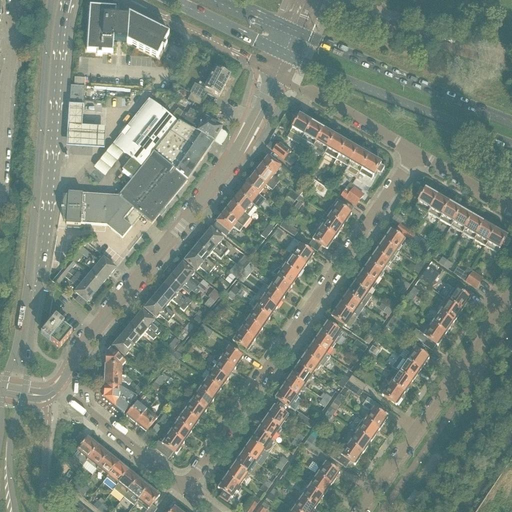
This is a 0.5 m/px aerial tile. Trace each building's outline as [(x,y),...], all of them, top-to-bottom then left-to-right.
[(90,7),(86,52),(97,52),(97,55),(102,55),(102,53),(112,53),(113,42),(126,43),(157,59),(162,49),(164,50),(167,46),(164,44),(169,35),(128,15),(128,17),(115,16),(116,9),(90,7)] [(229,78),(220,73),(215,70),(204,90),(194,84),(189,93),(203,101),(206,95),(211,97),(212,95),(218,98),(219,98),(229,78)] [(69,108),(83,109),(84,87),(70,86),(69,108)] [(185,107),(188,102),(181,98),(178,103),(185,107)] [(122,169),(133,179),(153,155),(178,122),(178,121),(182,113),(177,109),(170,118),(149,101),(113,144),(130,159),(122,169)] [(104,151),(105,128),(95,127),(82,127),(82,120),(83,109),(69,108),(68,120),(66,148),(94,150),(104,151)] [(191,128),(178,121),(178,122),(214,142),(215,143),(222,131),(221,128),(202,117),(190,110),(186,117),(194,122),(191,128)] [(292,130),(287,138),(298,145),(301,140),(311,123),(310,123),(310,124),(299,117),(299,116),(297,119),(291,130),(292,130)] [(178,122),(153,155),(186,182),(214,142),(178,122)] [(301,140),(312,147),(322,130),(321,130),(311,124),(311,123),(301,140)] [(313,147),(311,151),(311,152),(322,158),(324,153),(334,137),(333,136),(333,137),(322,131),(323,130),(322,130),(312,147),(313,147)] [(324,153),(335,160),(345,143),(344,144),(334,138),(334,137),(324,153)] [(272,151),(272,152),(286,163),(290,157),(292,154),(290,152),(278,143),(275,147),(272,151)] [(335,160),(347,167),(357,150),(356,150),(356,151),(345,144),(346,143),(345,143),(335,160)] [(347,167),(344,172),(356,179),(356,177),(358,173),(368,157),(368,156),(367,157),(357,151),(357,150),(347,167)] [(153,155),(133,179),(118,197),(68,194),(68,197),(66,196),(65,198),(63,200),(63,203),(62,205),(62,207),(61,209),(61,212),(61,214),(62,216),(62,218),(63,221),(64,223),(66,223),(66,226),(80,227),(80,225),(106,226),(122,239),(131,228),(123,221),(132,209),(152,225),(183,187),(186,182),(153,155)] [(267,157),(260,167),(273,177),(280,168),(267,157)] [(290,157),(286,163),(290,166),(294,161),(290,157)] [(368,157),(358,173),(370,180),(376,171),(380,174),(383,168),(379,165),(380,163),(379,163),(379,164),(368,157),(369,157),(368,157)] [(260,167),(252,176),(265,186),(272,191),(279,182),(273,177),(260,167)] [(296,171),(292,177),(301,183),(305,178),(296,171)] [(321,174),(317,180),(322,183),(326,177),(321,174)] [(252,176),(245,186),(258,196),(265,186),(252,176)] [(326,177),(322,183),(328,187),(332,181),(326,177)] [(328,192),(313,181),(309,187),(313,190),(312,191),(323,200),(328,192)] [(245,186),(238,195),(251,205),(257,210),(265,201),(258,196),(245,186)] [(298,188),(294,193),(299,197),(303,191),(298,188)] [(415,206),(427,213),(437,196),(436,195),(436,196),(425,190),(425,189),(424,191),(419,188),(416,195),(420,197),(415,206)] [(353,189),(349,194),(359,201),(363,195),(353,189)] [(349,194),(344,190),(340,196),(355,206),(359,201),(349,194)] [(291,191),(287,196),(294,202),(299,197),(294,193),(291,191)] [(238,195),(230,204),(249,219),(257,210),(251,205),(238,195)] [(427,213),(438,220),(448,202),(447,203),(437,197),(437,196),(427,213)] [(299,197),(296,201),(302,206),(305,201),(299,197)] [(330,208),(325,215),(327,216),(329,217),(342,227),(343,227),(342,226),(349,215),(350,216),(350,215),(342,209),(340,208),(343,204),(337,201),(337,200),(331,208),(330,208)] [(438,220),(450,227),(460,209),(459,209),(459,210),(448,204),(448,203),(448,202),(438,220)] [(230,204),(223,214),(242,229),(249,219),(230,204)] [(283,207),(279,212),(284,216),(288,211),(283,207)] [(450,227),(461,233),(471,216),(470,217),(459,210),(460,209),(450,227)] [(279,212),(275,218),(280,222),(284,216),(279,212)] [(242,229),(223,214),(212,227),(225,237),(233,228),(239,232),(242,229)] [(325,222),(321,229),(335,238),(334,237),(341,227),(342,227),(329,217),(327,216),(325,215),(322,220),(323,221),(325,222)] [(461,233),(473,240),(483,223),(482,223),(482,224),(471,217),(472,216),(471,216),(461,233)] [(283,221),(279,227),(294,238),(298,232),(283,221)] [(473,240),(484,247),(494,230),(494,229),(493,230),(482,224),(483,223),(473,240)] [(269,225),(265,231),(269,234),(274,229),(269,225)] [(396,231),(411,241),(414,235),(400,225),(396,231)] [(335,238),(321,229),(319,227),(315,232),(317,234),(313,241),(326,250),(327,250),(326,249),(333,238),(334,238),(335,238)] [(278,228),(273,235),(280,240),(284,233),(278,228)] [(211,229),(203,238),(224,256),(228,251),(219,244),(223,239),(211,229)] [(494,230),(484,247),(496,253),(501,245),(506,247),(509,241),(505,238),(506,237),(506,236),(505,237),(494,231),(494,230)] [(265,231),(260,236),(265,240),(269,234),(265,231)] [(383,241),(383,242),(397,251),(398,252),(400,254),(401,252),(402,250),(402,249),(402,247),(403,247),(406,242),(398,236),(390,231),(390,232),(383,242),(383,241)] [(203,238),(196,246),(209,257),(212,253),(220,260),(224,256),(203,238)] [(376,252),(375,252),(389,262),(391,263),(395,257),(398,252),(397,251),(383,242),(382,242),(383,242),(376,252)] [(425,242),(421,248),(427,252),(431,246),(425,242)] [(245,244),(241,250),(251,258),(256,251),(252,247),(251,249),(245,244)] [(264,245),(260,250),(266,255),(270,250),(264,245)] [(291,250),(290,252),(290,256),(291,257),(305,266),(306,266),(305,265),(312,255),(313,256),(313,255),(305,250),(297,245),(294,250),(291,250)] [(196,246),(190,254),(211,271),(214,267),(206,260),(209,257),(196,246)] [(81,247),(77,251),(83,256),(84,257),(88,252),(81,247)] [(260,250),(257,255),(263,260),(266,255),(260,250)] [(77,251),(70,260),(75,265),(83,256),(77,251)] [(368,262),(368,263),(382,272),(386,266),(388,268),(391,263),(389,262),(375,252),(376,253),(369,263),(368,262)] [(211,271),(190,254),(184,262),(196,272),(199,268),(208,275),(211,271)] [(92,255),(88,260),(89,260),(88,261),(108,277),(115,269),(102,258),(99,262),(92,255)] [(286,262),(282,266),(284,267),(298,277),(298,276),(304,266),(305,267),(305,266),(291,257),(290,256),(290,255),(287,260),(286,262)] [(244,256),(236,265),(243,271),(244,270),(248,265),(251,262),(244,256)] [(70,260),(67,264),(72,269),(75,265),(70,260)] [(92,271),(88,276),(101,286),(108,277),(88,261),(89,260),(88,260),(84,265),(92,271)] [(419,260),(416,264),(423,269),(425,265),(419,260)] [(446,261),(442,266),(448,270),(452,265),(446,261)] [(182,263),(175,272),(196,289),(200,284),(191,277),(194,274),(182,263)] [(361,273),(375,283),(379,277),(381,278),(384,274),(382,272),(368,263),(362,274),(361,273)] [(67,264),(62,269),(68,274),(72,269),(67,264)] [(416,264),(412,270),(419,275),(423,269),(416,264)] [(236,265),(229,273),(230,274),(235,278),(236,280),(243,271),(236,265)] [(248,265),(244,270),(250,275),(254,270),(248,265)] [(290,287),(291,288),(291,287),(290,287),(297,277),(298,277),(284,267),(282,266),(271,274),(272,275),(290,287)] [(438,276),(427,268),(418,280),(430,289),(435,286),(433,284),(438,276)] [(457,268),(453,274),(460,279),(464,273),(457,268)] [(83,308),(87,303),(89,303),(91,300),(90,299),(94,295),(73,278),(68,274),(62,269),(52,282),(57,287),(65,278),(77,288),(74,293),(78,297),(74,301),(83,308)] [(467,269),(464,274),(468,277),(478,284),(482,279),(467,269)] [(244,270),(240,276),(245,280),(250,275),(246,272),(244,270)] [(175,272),(169,279),(181,289),(188,295),(191,292),(196,296),(199,292),(196,289),(175,272)] [(77,273),(73,278),(94,295),(101,286),(88,276),(85,280),(77,273)] [(353,284),(367,294),(372,288),(373,289),(377,285),(375,283),(361,273),(360,274),(361,274),(354,284),(353,284)] [(230,274),(223,282),(228,286),(235,278),(230,274)] [(460,279),(465,282),(468,277),(464,274),(460,279)] [(265,285),(267,287),(283,298),(290,287),(272,275),(265,285)] [(468,277),(465,282),(475,289),(478,284),(468,277)] [(169,279),(162,287),(187,308),(192,303),(187,299),(179,293),(181,289),(169,279)] [(219,279),(213,287),(222,294),(228,286),(223,282),(219,279)] [(404,281),(401,285),(408,290),(410,286),(404,281)] [(346,294),(346,295),(364,307),(371,297),(367,294),(353,284),(354,285),(347,295),(346,294)] [(401,285),(397,291),(404,296),(408,290),(401,285)] [(162,287),(156,295),(168,305),(172,301),(180,308),(179,309),(184,312),(187,308),(162,287)] [(234,287),(230,292),(235,296),(239,292),(234,287)] [(266,293),(262,299),(276,309),(277,308),(276,308),(282,298),(283,299),(283,298),(267,287),(264,292),(266,293)] [(450,295),(446,301),(448,302),(462,312),(462,311),(461,311),(469,300),(469,301),(470,300),(454,289),(450,295)] [(214,290),(208,298),(209,299),(214,303),(221,296),(220,295),(214,290)] [(230,292),(226,296),(231,301),(235,296),(230,292)] [(415,296),(410,292),(406,298),(411,302),(415,296)] [(156,295),(150,302),(170,319),(174,315),(166,308),(168,305),(156,295)] [(339,305),(353,315),(355,317),(357,318),(364,307),(346,295),(347,296),(340,306),(339,305)] [(255,301),(251,307),(253,308),(269,319),(268,319),(275,309),(276,309),(262,299),(260,298),(257,296),(254,301),(255,301)] [(209,299),(204,305),(209,310),(214,303),(209,299)] [(462,312),(448,302),(446,301),(443,306),(445,307),(440,314),(453,323),(454,323),(453,323),(461,311),(461,312),(462,312)] [(170,319),(150,302),(144,309),(156,320),(159,316),(167,323),(170,319)] [(389,302),(386,307),(392,311),(395,306),(389,302)] [(331,316),(331,317),(339,322),(343,325),(345,326),(349,329),(357,318),(355,317),(353,315),(339,305),(338,306),(339,306),(332,317),(331,316)] [(217,307),(213,312),(218,316),(222,312),(217,307)] [(392,311),(386,307),(383,312),(388,316),(392,311)] [(251,315),(247,320),(262,330),(261,329),(268,319),(269,320),(269,319),(253,308),(250,313),(251,315)] [(205,309),(199,317),(203,320),(209,313),(205,309)] [(142,311),(136,319),(157,336),(160,333),(151,325),(155,321),(142,311)] [(213,312),(209,316),(214,321),(218,316),(213,312)] [(432,326),(446,335),(446,334),(445,334),(452,323),(453,324),(453,323),(440,314),(438,313),(435,318),(437,319),(432,326)] [(59,349),(72,333),(67,329),(63,326),(64,325),(56,317),(54,319),(49,314),(47,328),(40,335),(49,343),(50,341),(59,349)] [(389,322),(394,326),(404,333),(408,327),(393,317),(389,322)] [(198,318),(193,323),(196,325),(197,326),(202,321),(200,320),(198,318)] [(157,336),(136,319),(129,327),(141,337),(144,334),(153,341),(157,336)] [(244,325),(240,331),(254,341),(254,340),(261,330),(262,330),(247,320),(245,319),(242,324),(244,325)] [(390,332),(394,326),(389,322),(385,328),(390,332)] [(320,334),(319,334),(329,340),(335,344),(339,338),(342,334),(335,329),(327,323),(326,324),(327,324),(320,334)] [(188,324),(184,329),(185,330),(189,333),(193,328),(188,324)] [(432,326),(430,324),(422,335),(415,331),(411,336),(423,344),(426,339),(437,347),(438,346),(437,346),(445,335),(446,335),(432,326)] [(202,325),(191,339),(196,343),(197,344),(204,335),(209,339),(213,333),(202,325)] [(129,327),(120,338),(141,355),(145,351),(136,343),(141,337),(129,327)] [(370,335),(365,342),(368,345),(377,332),(372,328),(368,334),(370,335)] [(185,330),(178,338),(182,341),(189,333),(185,330)] [(254,341),(240,331),(238,330),(235,335),(237,336),(233,342),(247,352),(247,351),(246,351),(253,341),(254,341)] [(312,344),(326,354),(330,348),(332,350),(335,345),(335,344),(319,334),(320,335),(313,345),(312,344)] [(141,355),(120,338),(112,348),(124,358),(128,353),(137,360),(141,355)] [(191,339),(183,349),(186,352),(191,346),(193,347),(196,343),(191,339)] [(356,341),(353,346),(363,353),(367,348),(356,341)] [(305,355),(321,366),(323,368),(330,357),(326,354),(312,344),(312,345),(313,345),(305,355)] [(409,354),(405,360),(420,371),(421,371),(420,370),(427,360),(428,360),(408,346),(405,351),(409,354)] [(169,347),(162,355),(169,360),(172,356),(175,353),(169,347)] [(372,347),(369,352),(376,358),(380,352),(372,347)] [(225,354),(221,360),(235,370),(235,369),(234,369),(241,359),(242,359),(226,348),(223,352),(225,354)] [(106,355),(105,366),(122,367),(125,363),(110,350),(106,355)] [(175,353),(172,356),(177,361),(181,356),(176,352),(175,353)] [(376,358),(369,352),(365,357),(375,365),(379,359),(376,358)] [(297,366),(311,376),(316,369),(318,371),(321,366),(305,355),(304,356),(305,356),(298,366),(297,366)] [(169,360),(168,361),(173,366),(177,361),(172,356),(169,360)] [(216,357),(208,367),(213,370),(228,380),(227,379),(234,369),(235,370),(221,360),(219,359),(216,357)] [(347,363),(353,367),(357,361),(351,357),(347,363)] [(399,357),(391,368),(397,372),(412,383),(412,382),(419,371),(420,372),(420,371),(405,360),(399,357)] [(105,366),(105,376),(125,377),(125,376),(126,377),(126,372),(122,372),(122,367),(105,366)] [(290,376),(290,377),(304,386),(308,380),(310,382),(313,377),(311,376),(297,366),(298,367),(291,377),(290,376)] [(201,378),(204,380),(220,391),(221,391),(220,390),(227,380),(228,380),(213,370),(211,369),(208,367),(201,378)] [(391,385),(404,394),(405,394),(404,394),(411,383),(412,383),(397,372),(393,377),(395,379),(391,385)] [(162,374),(158,378),(164,383),(167,378),(162,374)] [(344,375),(340,380),(346,384),(347,381),(349,379),(344,375)] [(105,376),(104,387),(119,388),(121,389),(121,383),(125,384),(128,386),(132,382),(126,377),(125,376),(125,377),(105,376)] [(351,376),(349,379),(347,381),(362,392),(366,386),(351,376)] [(283,387),(297,397),(300,391),(302,393),(306,387),(304,386),(290,377),(283,387)] [(158,378),(154,383),(160,388),(164,383),(158,378)] [(144,379),(140,384),(145,388),(149,383),(149,382),(147,381),(144,379)] [(203,386),(199,392),(213,401),(212,401),(219,391),(220,391),(204,380),(201,384),(203,386)] [(342,389),(344,387),(346,384),(340,380),(337,385),(342,389)] [(346,384),(344,387),(358,397),(362,392),(347,381),(346,384)] [(144,387),(139,383),(135,388),(136,389),(141,393),(145,388),(144,387)] [(404,394),(391,385),(389,384),(385,389),(387,390),(383,397),(396,406),(396,405),(403,394),(404,395),(404,394)] [(104,387),(103,398),(124,414),(130,406),(137,398),(131,395),(127,392),(123,390),(121,390),(121,389),(119,388),(104,387)] [(275,398),(275,399),(295,413),(302,402),(298,399),(299,398),(297,397),(283,387),(282,387),(283,388),(276,398),(276,399),(275,398)] [(196,396),(191,402),(206,412),(205,411),(212,401),(213,402),(213,401),(199,392),(197,390),(194,395),(196,396)] [(155,391),(151,397),(155,401),(160,395),(155,391)] [(160,395),(155,401),(160,405),(165,399),(160,395)] [(325,395),(323,399),(328,403),(331,398),(325,395)] [(367,398),(362,406),(369,412),(363,420),(366,422),(379,431),(379,430),(386,419),(387,420),(387,419),(378,413),(381,408),(367,398)] [(323,399),(319,404),(324,408),(328,403),(323,399)] [(335,400),(327,412),(333,416),(340,404),(335,400)] [(188,407),(184,413),(198,423),(198,422),(205,412),(206,412),(191,402),(189,401),(186,406),(188,407)] [(132,410),(126,417),(126,418),(127,417),(136,424),(135,425),(136,425),(147,411),(148,410),(143,405),(141,407),(137,404),(132,410)] [(266,418),(266,419),(280,428),(284,422),(286,423),(290,418),(274,407),(273,407),(274,408),(267,419),(266,418)] [(147,411),(136,425),(136,426),(137,425),(145,432),(145,433),(156,419),(155,419),(147,412),(147,411)] [(181,418),(177,424),(191,433),(190,432),(197,423),(198,423),(184,413),(182,412),(179,416),(181,418)] [(327,412),(324,416),(329,420),(333,416),(327,412)] [(296,418),(295,419),(310,429),(314,424),(313,424),(299,414),(296,418)] [(164,415),(159,421),(165,425),(169,418),(164,415)] [(258,430),(272,440),(276,433),(278,435),(281,429),(280,428),(266,419),(265,419),(266,419),(259,430),(258,430)] [(363,420),(355,432),(357,433),(371,443),(371,442),(370,442),(378,431),(379,431),(366,422),(363,420)] [(174,428),(170,434),(184,444),(184,443),(183,443),(190,433),(191,434),(191,433),(177,424),(175,422),(172,427),(174,428)] [(152,431),(156,434),(160,428),(156,424),(152,431)] [(316,427),(310,436),(315,439),(321,430),(316,427)] [(250,441),(250,442),(268,454),(276,443),(272,440),(258,430),(257,430),(258,431),(251,442),(250,441)] [(349,445),(363,454),(362,453),(370,443),(371,443),(357,433),(355,432),(352,437),(354,438),(349,445)] [(174,453),(175,454),(176,455),(176,454),(183,444),(184,444),(170,434),(169,434),(167,433),(164,438),(166,439),(162,445),(157,442),(153,448),(168,461),(174,453)] [(298,434),(294,438),(301,443),(304,438),(298,434)] [(310,436),(306,441),(311,444),(314,440),(315,439),(310,436)] [(301,443),(294,438),(291,444),(297,448),(301,443)] [(73,458),(72,458),(82,467),(86,462),(87,462),(99,447),(88,439),(76,454),(73,458)] [(314,440),(311,444),(317,449),(320,444),(314,440)] [(363,454),(349,445),(343,440),(330,459),(346,469),(350,463),(355,466),(355,465),(354,465),(362,454),(363,455),(363,454)] [(311,444),(306,441),(302,446),(317,457),(320,451),(317,449),(311,444)] [(242,453),(261,466),(269,455),(268,454),(250,442),(249,442),(250,443),(243,453),(242,453)] [(96,470),(96,471),(109,455),(99,447),(87,462),(91,465),(89,467),(95,472),(96,470)] [(234,464),(234,465),(249,476),(253,478),(261,466),(242,453),(241,453),(242,454),(235,465),(234,464)] [(106,478),(106,479),(119,463),(109,455),(96,471),(100,474),(101,473),(107,477),(106,478)] [(282,457),(279,462),(284,466),(288,461),(282,457)] [(318,469),(314,474),(315,475),(317,476),(331,486),(331,485),(330,485),(338,474),(339,474),(331,468),(323,463),(320,460),(316,466),(318,469)] [(284,466),(279,462),(275,467),(281,471),(284,466)] [(103,483),(113,491),(113,490),(129,471),(119,463),(106,479),(103,483)] [(226,476),(240,486),(244,479),(246,480),(249,476),(234,465),(227,476),(226,476)] [(289,466),(286,471),(291,475),(294,470),(289,466)] [(129,471),(113,490),(124,498),(126,495),(130,490),(139,480),(129,471)] [(291,475),(286,471),(282,476),(288,480),(291,475)] [(314,481),(309,487),(323,497),(322,496),(330,485),(330,486),(331,486),(317,476),(315,475),(311,479),(314,481)] [(241,487),(240,486),(226,476),(226,477),(219,488),(218,488),(223,492),(219,497),(228,503),(231,497),(233,499),(233,498),(232,497),(236,491),(238,492),(241,487)] [(65,477),(61,482),(67,486),(70,482),(65,477)] [(126,495),(124,498),(134,507),(136,503),(149,488),(139,480),(130,490),(126,495)] [(266,480),(263,485),(269,489),(272,484),(266,480)] [(77,485),(73,490),(77,494),(82,489),(81,488),(77,485)] [(263,485),(259,490),(265,494),(269,489),(263,485)] [(82,489),(77,494),(82,498),(89,490),(84,486),(82,489)] [(306,492),(301,499),(315,509),(315,508),(314,508),(322,497),(323,497),(309,487),(307,486),(304,491),(306,492)] [(149,488),(136,503),(141,506),(141,505),(147,510),(145,511),(154,511),(157,509),(152,505),(159,496),(149,488)] [(403,506),(412,511),(423,494),(414,488),(403,506)] [(273,489),(269,494),(275,498),(278,493),(273,489)] [(275,498),(269,494),(266,499),(271,503),(275,498)] [(298,504),(293,510),(295,511),(311,511),(314,508),(315,509),(301,499),(299,498),(296,502),(298,504)] [(97,501),(93,507),(97,510),(101,505),(97,501)] [(251,501),(244,511),(252,511),(257,505),(251,501)] [(72,507),(77,511),(81,511),(84,509),(76,502),(72,507)] [(256,511),(264,511),(268,506),(263,502),(256,511)]
